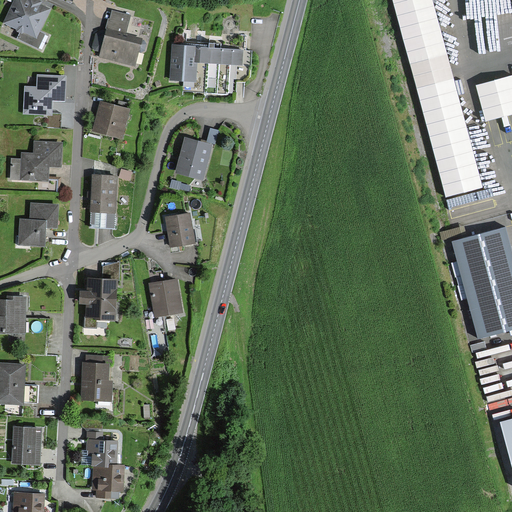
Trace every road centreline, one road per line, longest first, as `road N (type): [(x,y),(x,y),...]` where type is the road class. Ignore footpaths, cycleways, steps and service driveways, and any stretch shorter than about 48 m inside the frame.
road 1 (secondary): [(267,124),(194,408),(155,511)]
road 2 (residential): [(267,124),(224,112),(176,119),(136,240),(68,263)]
road 3 (residential): [(86,21),(68,263)]
road 4 (residential): [(68,263),(59,487)]
road 5 (secondary): [(300,0),(267,124)]
